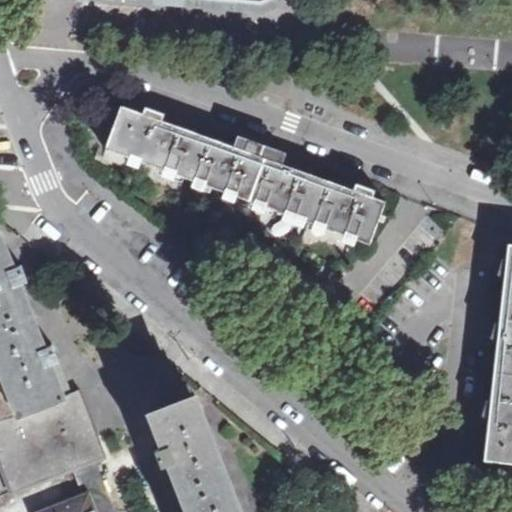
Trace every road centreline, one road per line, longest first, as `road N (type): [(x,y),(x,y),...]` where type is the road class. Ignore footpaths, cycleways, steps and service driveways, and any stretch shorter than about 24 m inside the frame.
road 1 (tertiary): [(417,511),(59,216),(24,135)]
road 2 (unclassified): [(511,205),(129,68),(64,64)]
